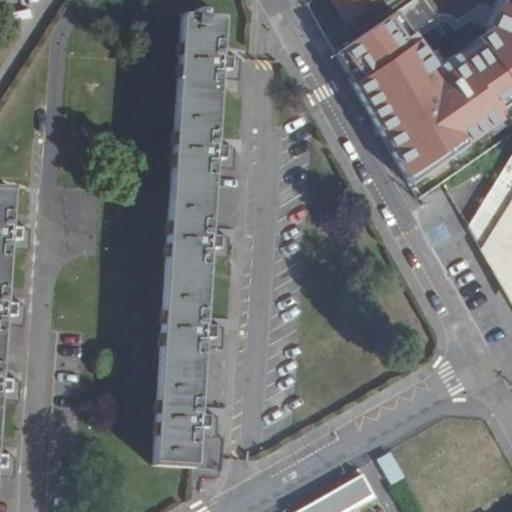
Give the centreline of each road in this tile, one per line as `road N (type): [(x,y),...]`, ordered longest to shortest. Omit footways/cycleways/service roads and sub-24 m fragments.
road 1 (residential): [(482,365),(275,0)]
road 2 (residential): [(482,365),(226,511)]
